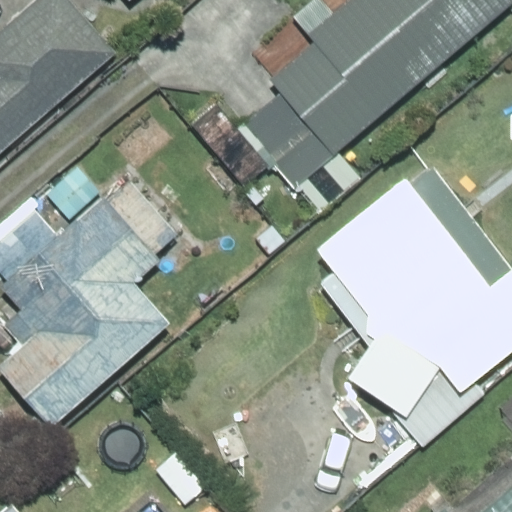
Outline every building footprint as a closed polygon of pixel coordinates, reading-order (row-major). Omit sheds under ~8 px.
[(271,89),(234,118),(284,179),(492,0),(327,0),(297,26),(303,34),(258,72),(271,89)] [(8,16),(0,22),(0,131),(62,77),(72,89),(101,64),(54,10),(25,36),(8,16)] [(216,106),(190,128),(251,200),(277,178),(216,106)] [(341,347),(328,367),(387,405),(414,437),(474,387),(455,364),(462,358),(467,363),(511,327),(511,269),(503,259),(501,261),(417,156),(393,175),(387,168),(298,238),(350,304),(347,320),(354,328),(341,347)] [(89,188),(0,268),(0,294),(7,302),(0,307),(0,329),(7,337),(0,343),(0,379),(35,419),(153,315),(117,274),(143,251),(139,246),(162,226),(116,174),(94,193),(89,188)] [(149,463),(179,498),(198,481),(169,447),(149,463)] [(435,511),(427,502),(416,511),(511,511),(511,480),(504,487),(496,478),(456,511),(435,511)] [(0,511),(11,511),(0,498),(0,511)]
